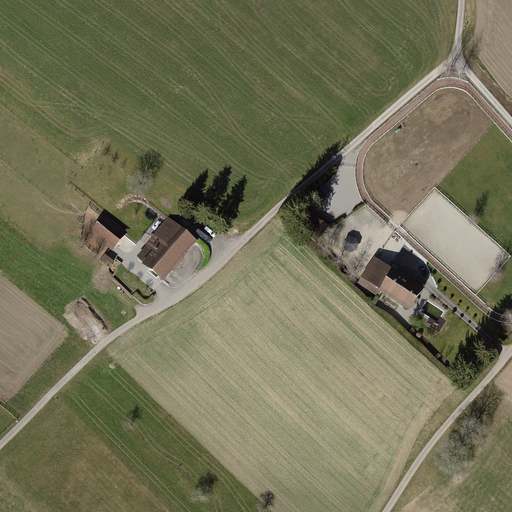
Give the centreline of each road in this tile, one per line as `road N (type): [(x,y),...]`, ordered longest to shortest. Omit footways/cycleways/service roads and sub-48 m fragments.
road 1 (residential): [(0,445),(114,332),(207,276),(454,56)]
road 2 (residential): [(385,511),(511,350)]
road 3 (track): [(511,122),(454,56),(461,0)]
